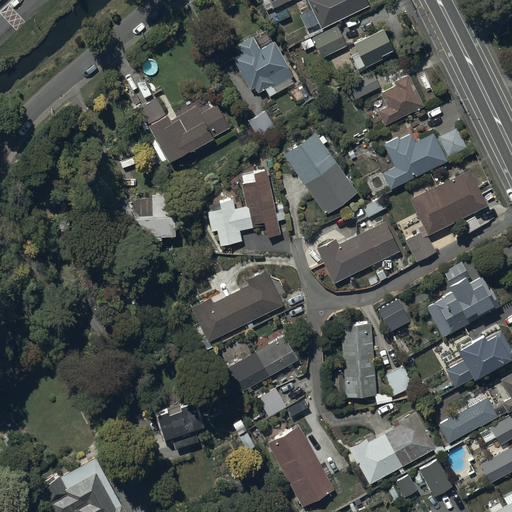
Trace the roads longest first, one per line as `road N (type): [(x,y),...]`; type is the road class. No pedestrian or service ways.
road 1 (unclassified): [(161,0),(32,108),(0,149)]
road 2 (residential): [(511,218),(373,291),(343,300),(322,294)]
road 3 (secondary): [(458,36),(511,150)]
